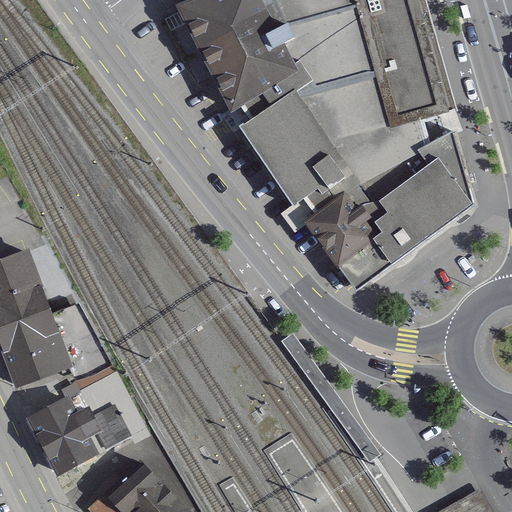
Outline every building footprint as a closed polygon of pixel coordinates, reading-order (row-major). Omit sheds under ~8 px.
[(425,0),(198,0),(165,12),(226,114),(243,107),(248,114),(252,120),(239,129),(294,207),(348,173),(372,202),(428,167),(419,152),(454,136),(463,131),(433,25),(425,0)] [(372,202),(413,250),(472,207),(454,136),(419,152),(428,167),(372,202)] [(358,290),(413,250),(372,202),(348,173),(294,207),(358,290)] [(80,344),(47,250),(0,265),(0,331),(20,388),(77,368),(87,365),(80,344)] [(105,335),(80,344),(87,365),(77,368),(87,393),(34,419),(69,477),(156,435),(105,335)] [(293,335),(283,342),(372,464),(382,457),(293,335)] [(113,495),(125,511),(179,511),(170,499),(183,490),(162,460),(113,495)] [(445,511),(442,511),(495,511),(488,500),(482,489),(468,498),(445,511)]
